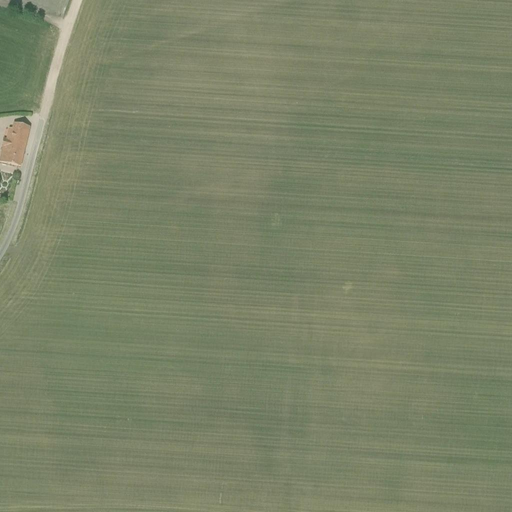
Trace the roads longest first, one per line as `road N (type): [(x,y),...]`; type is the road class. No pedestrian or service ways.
road 1 (unclassified): [(0,253),(41,118)]
road 2 (track): [(41,118),(77,0)]
